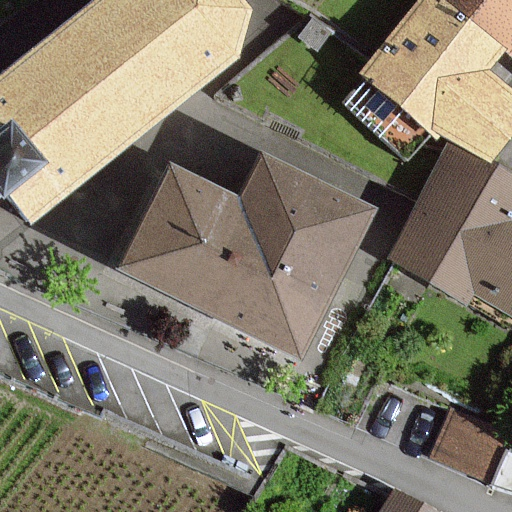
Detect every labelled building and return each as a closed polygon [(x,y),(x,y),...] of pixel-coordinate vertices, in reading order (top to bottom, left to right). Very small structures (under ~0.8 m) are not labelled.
[(91,0),(0,75),(0,188),(31,228),(232,59),(240,12),(229,0),(91,0)] [(412,154),(433,125),(461,145),(393,258),(464,299),(472,284),(511,307),(511,177),(485,162),(511,126),(511,93),(480,70),(503,41),(511,47),(511,0),(424,0),(368,76),(371,79),(350,108),(412,154)] [(368,207),(267,160),(246,205),(171,170),(126,267),(195,300),(302,349),(368,207)] [(486,476),(508,423),(452,400),(430,453),(486,476)] [(428,511),(398,492),(384,511),(428,511)]
